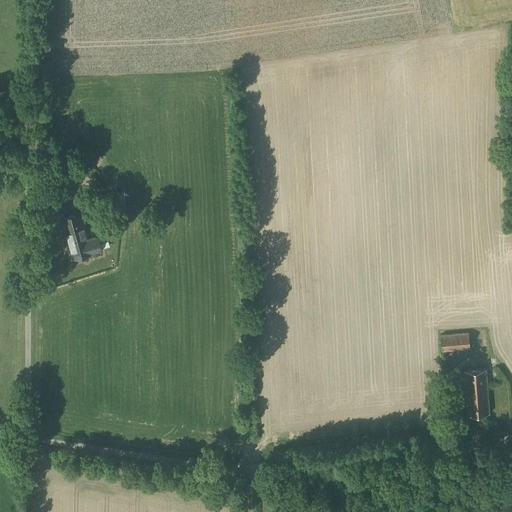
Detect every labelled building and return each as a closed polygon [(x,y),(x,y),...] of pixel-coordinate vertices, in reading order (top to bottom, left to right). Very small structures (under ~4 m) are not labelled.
[(47,95),(38,95),(39,108),(47,108),(47,95)] [(68,178),(52,169),(43,184),(58,193),(68,178)] [(48,189),(38,188),(37,200),(46,201),(48,189)] [(81,213),(62,218),(69,247),(72,258),(92,252),(100,250),(101,248),(98,238),(96,237),(88,239),(81,213)] [(46,223),(38,223),(38,236),(46,235),(46,223)] [(469,332),(441,335),(442,351),(470,348),(469,332)] [(465,384),(487,383),(486,369),(464,371),(465,384)] [(487,383),(465,384),(467,414),(490,413),(487,383)]
